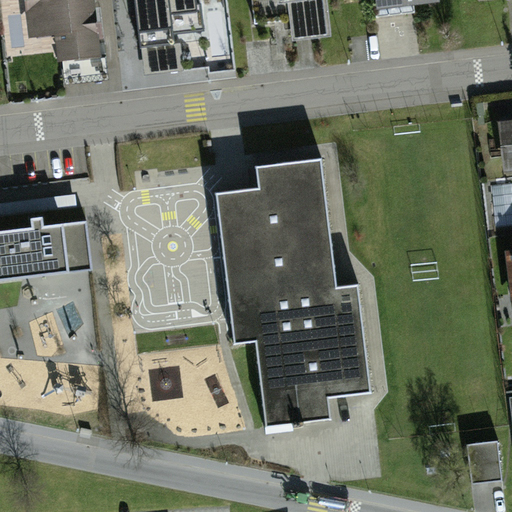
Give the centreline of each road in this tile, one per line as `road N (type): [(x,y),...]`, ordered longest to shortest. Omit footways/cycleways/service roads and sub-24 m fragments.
road 1 (residential): [(511,73),(0,136)]
road 2 (unclassified): [(0,441),(324,511)]
